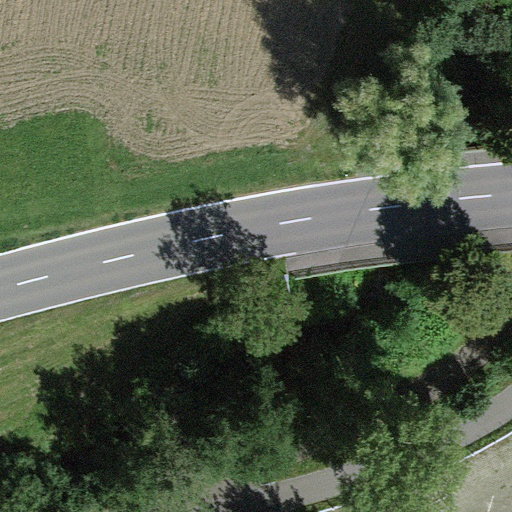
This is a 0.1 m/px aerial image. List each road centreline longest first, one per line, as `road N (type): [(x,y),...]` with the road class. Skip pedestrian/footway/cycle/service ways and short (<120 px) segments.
road 1 (secondary): [(511,196),(241,230),(0,286)]
road 2 (track): [(170,509),(297,493),(441,443),(511,396)]
